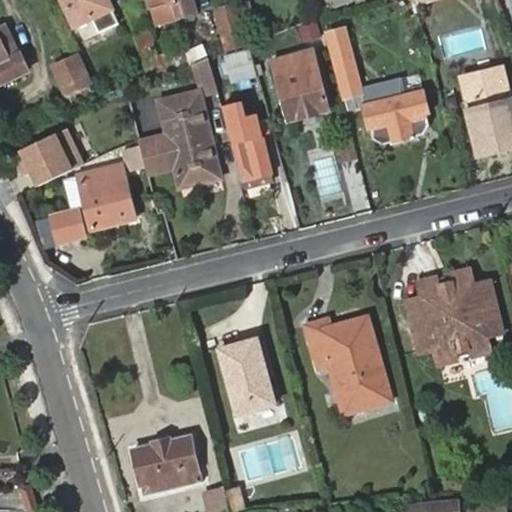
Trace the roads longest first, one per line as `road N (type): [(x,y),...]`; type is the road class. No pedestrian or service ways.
road 1 (residential): [(40,314),(511,196)]
road 2 (residential): [(40,314),(96,511)]
